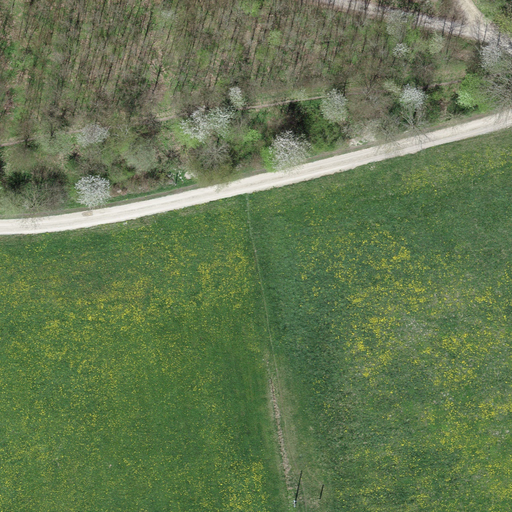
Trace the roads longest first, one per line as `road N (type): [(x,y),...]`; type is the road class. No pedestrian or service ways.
road 1 (track): [(511,116),(108,215),(0,228)]
road 2 (track): [(347,0),(511,44)]
